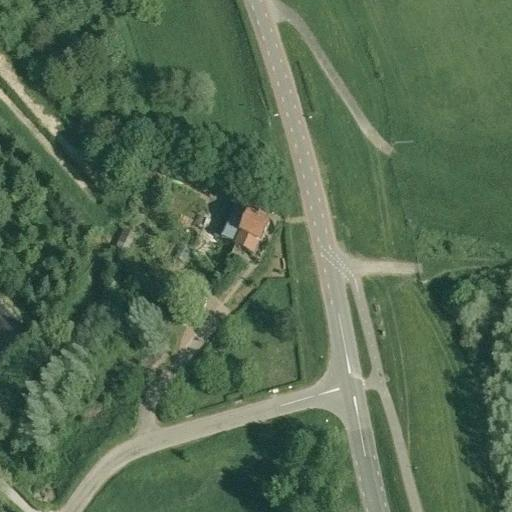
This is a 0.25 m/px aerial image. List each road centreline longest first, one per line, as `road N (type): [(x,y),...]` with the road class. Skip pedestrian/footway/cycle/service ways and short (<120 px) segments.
road 1 (tertiary): [(254,0),(295,125),(351,388)]
road 2 (unclassified): [(74,511),(113,463),(160,439),(351,388)]
road 3 (tertiary): [(379,511),(351,388)]
